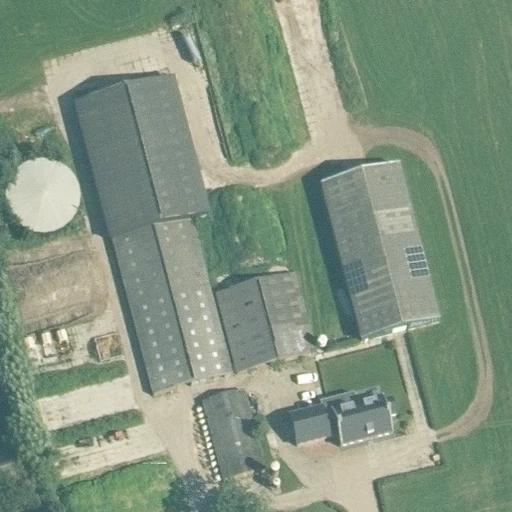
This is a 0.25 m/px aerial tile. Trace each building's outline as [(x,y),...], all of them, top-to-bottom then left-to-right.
[(75,105),(111,242),(192,220),(205,217),(169,80),(75,105)] [(75,219),(78,210),(79,201),(78,191),(74,182),(68,174),(60,168),(51,165),(41,164),(32,165),(22,169),(15,175),(9,183),(5,193),(4,202),(6,212),(10,221),(15,228),(24,234),(33,238),(43,239),(52,237),(61,234),(69,228),(75,219)] [(319,188),(360,343),(440,322),(399,167),(319,188)] [(111,242),(152,397),(233,376),(192,220),(111,242)] [(237,375),(315,355),(294,275),(216,296),(237,375)] [(243,392),(202,403),(219,463),(224,482),(264,472),(243,392)] [(321,410),(288,418),(296,447),(336,437),(340,448),(392,435),(387,418),(395,416),(391,401),(383,403),(383,400),(351,408),(330,413),(331,415),(323,417),(321,410)] [(9,451),(0,453),(0,494),(22,486),(9,451)]
